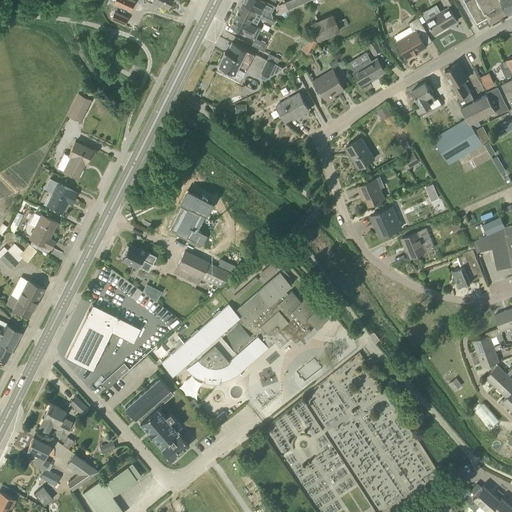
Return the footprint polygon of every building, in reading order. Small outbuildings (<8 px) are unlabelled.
[(114,0),(113,3),(130,10),(134,0),(133,0),(114,0)] [(269,16),(275,6),(263,0),(242,0),(241,3),(255,9),(269,16)] [(511,0),(464,0),(477,23),(487,17),(490,23),(503,16),(500,12),(506,8),(508,12),(508,13),(509,13),(511,11),(511,0)] [(255,9),(241,3),(235,15),(248,21),(256,25),(260,18),(273,24),(276,20),(269,17),(269,16),(255,9)] [(435,34),(457,21),(449,7),(427,20),(435,34)] [(124,24),(127,17),(116,13),(113,19),(124,24)] [(317,40),(340,30),(332,13),(310,23),(317,40)] [(261,27),(256,25),(248,21),(235,15),(230,26),(243,33),(244,32),(255,38),(261,27)] [(407,58),(427,47),(421,38),(428,34),(418,17),(408,23),(414,31),(397,41),(407,58)] [(310,54),(317,41),(308,36),(301,49),(310,54)] [(367,41),(374,54),(382,50),(374,37),(367,41)] [(242,77),(254,53),(232,42),(232,43),(239,46),(234,55),(225,51),(222,58),(220,58),(218,62),(219,64),(218,65),(242,77)] [(269,54),(267,59),(277,64),(280,59),(269,54)] [(501,63),(508,77),(511,74),(511,56),(507,58),(508,59),(501,63)] [(380,62),(378,58),(372,61),(370,58),(353,68),(362,84),(366,82),(385,71),(380,62)] [(336,59),(329,63),(332,69),(340,64),(336,59)] [(467,93),(461,83),(467,79),(458,63),(445,70),(461,97),(457,99),(467,117),(470,122),(474,129),(481,125),(478,119),(496,110),(487,93),(475,100),(470,92),(467,93)] [(334,95),(345,88),(335,72),(315,84),(319,91),(321,90),(328,102),(336,97),(334,95)] [(487,89),(495,85),(490,74),(482,78),(487,89)] [(511,79),(498,87),(497,86),(486,91),(487,93),(496,110),(499,114),(508,109),(509,110),(511,108),(511,79)] [(436,100),(425,82),(412,90),(421,105),(417,108),(421,116),(433,109),(430,103),(436,100)] [(80,120),(91,98),(79,92),(67,114),(71,115),(80,120)] [(300,115),(309,110),(300,93),(277,106),(285,121),(299,113),(300,115)] [(246,104),(235,104),(235,113),(246,112),(246,104)] [(380,116),(390,111),(387,106),(377,110),(380,116)] [(388,125),(379,130),(385,141),(390,139),(394,146),(406,138),(392,115),(385,119),(388,125)] [(483,143),(474,129),(470,122),(467,117),(433,138),(449,164),(483,143)] [(511,118),(503,123),(508,131),(511,129),(511,118)] [(487,133),(480,137),(483,142),(489,138),(487,133)] [(359,168),(374,158),(361,137),(346,147),(359,168)] [(407,140),(402,143),(406,151),(411,148),(407,140)] [(84,168),(93,150),(75,141),(68,154),(65,152),(58,166),(64,170),(78,177),(82,167),(84,168)] [(489,142),(484,145),(490,156),(495,153),(489,142)] [(406,168),(420,162),(414,150),(400,157),(406,168)] [(494,159),(502,173),(507,171),(498,157),(494,159)] [(369,204),(385,198),(377,178),(359,185),(362,194),(365,193),(369,204)] [(70,196),(74,198),(77,192),(57,182),(46,204),(62,212),(70,196)] [(433,183),(426,186),(429,193),(436,190),(433,183)] [(183,205),(171,229),(196,242),(200,232),(196,230),(200,223),(194,220),(198,212),(205,215),(212,202),(186,189),(178,203),(183,205)] [(380,236),(401,227),(393,206),(371,215),(380,236)] [(51,247),(55,240),(49,237),(57,222),(41,213),(29,237),(45,245),(46,245),(51,247)] [(501,216),(482,224),(487,235),(505,226),(501,216)] [(458,222),(451,225),(454,233),(462,229),(458,222)] [(511,224),(506,227),(473,242),(477,251),(493,248),(495,259),(497,269),(511,265),(511,224)] [(427,250),(419,231),(402,238),(407,250),(408,249),(411,257),(427,250)] [(29,243),(20,255),(27,261),(37,250),(29,243)] [(139,249),(129,244),(126,251),(124,251),(122,254),(123,256),(122,258),(138,266),(142,258),(152,263),(156,255),(140,247),(139,249)] [(7,250),(0,257),(11,268),(18,261),(7,250)] [(218,267),(209,263),(185,250),(177,266),(188,272),(186,277),(198,284),(202,278),(220,287),(234,274),(238,267),(221,259),(218,267)] [(459,286),(471,281),(471,280),(477,278),(474,271),(481,268),(473,250),(462,254),(466,262),(463,263),(464,266),(452,271),(454,275),(453,277),(452,278),(452,280),(454,281),(455,282),(457,282),(459,286)] [(288,293),(285,290),(291,285),(280,272),(235,311),(229,303),(221,310),(220,309),(213,315),(214,316),(198,330),(197,328),(190,334),(192,336),(176,349),(175,348),(168,354),(169,355),(161,362),(172,375),(185,364),(188,367),(186,368),(188,370),(193,374),(198,377),(204,380),(204,381),(203,381),(207,382),(210,383),(210,380),(214,381),(214,383),(221,383),(221,382),(220,382),(221,381),(227,379),(234,376),(239,372),(242,375),(235,367),(238,364),(241,368),(244,365),(245,367),(275,341),(280,347),(291,338),(294,342),(295,341),(299,346),(310,337),(304,330),(307,327),(310,330),(315,326),(317,328),(330,317),(320,306),(314,310),(304,298),(301,302),(291,291),(288,293)] [(19,298),(11,295),(6,305),(28,316),(43,287),(28,280),(19,298)] [(146,283),(142,291),(148,296),(153,287),(146,283)] [(147,302),(145,305),(174,328),(180,319),(153,299),(149,304),(147,302)] [(133,342),(140,327),(92,304),(65,357),(92,371),(112,332),(133,342)] [(499,327),(501,331),(511,326),(511,322),(507,310),(495,315),(499,327)] [(4,326),(0,323),(0,340),(12,347),(21,330),(6,322),(4,326)] [(494,346),(491,337),(502,333),(501,331),(499,327),(485,332),(487,335),(473,340),(478,354),(501,346),(501,344),(494,346)] [(0,355),(6,359),(12,347),(0,340),(0,355)] [(498,365),(497,362),(499,361),(495,351),(502,348),(501,346),(478,354),(483,367),(490,365),(492,371),(498,365)] [(370,356),(365,360),(370,367),(375,364),(370,356)] [(118,379),(130,369),(124,362),(112,373),(118,379)] [(496,387),(507,374),(498,365),(492,371),(486,377),(496,387)] [(506,397),(511,391),(511,378),(510,376),(511,374),(511,368),(507,374),(496,387),(506,397)] [(107,389),(118,379),(112,373),(102,383),(107,389)] [(169,411),(165,415),(157,407),(173,393),(159,377),(125,407),(136,419),(138,417),(148,430),(152,434),(160,444),(161,444),(163,447),(161,448),(172,460),(189,445),(179,434),(180,433),(177,429),(182,425),(169,411)] [(511,408),(511,406),(511,391),(506,397),(503,400),(511,408)] [(82,414),(88,408),(76,397),(70,403),(82,414)] [(66,432),(69,425),(60,421),(65,410),(51,403),(44,416),(40,426),(48,430),(50,424),(58,428),(56,433),(63,437),(66,432)] [(217,424),(228,415),(224,411),(213,420),(217,424)] [(511,427),(493,415),(489,422),(509,434),(511,429),(511,427)] [(69,447),(73,439),(68,436),(63,444),(69,447)] [(44,459),(51,446),(34,437),(28,449),(37,454),(33,463),(45,469),(48,461),(44,459)] [(499,438),(493,446),(498,449),(503,441),(499,438)] [(103,445),(100,446),(102,452),(106,451),(115,447),(113,441),(103,445)] [(72,489),(99,470),(74,453),(66,464),(80,474),(68,482),(72,489)] [(141,476),(132,464),(128,467),(128,466),(104,484),(101,480),(84,492),(97,511),(122,511),(111,495),(115,492),(116,494),(141,476)] [(56,485),(61,476),(45,468),(40,478),(56,485)] [(44,506),(54,498),(42,485),(33,492),(44,506)] [(480,505),(491,492),(483,485),(475,494),(471,490),(464,498),(470,504),(474,504),(476,501),(480,505)] [(0,511),(8,511),(15,498),(0,490),(0,511)] [(499,500),(491,492),(480,505),(488,511),(490,510),(499,500)] [(492,511),(502,511),(509,504),(501,497),(499,500),(490,510),(492,511)]
